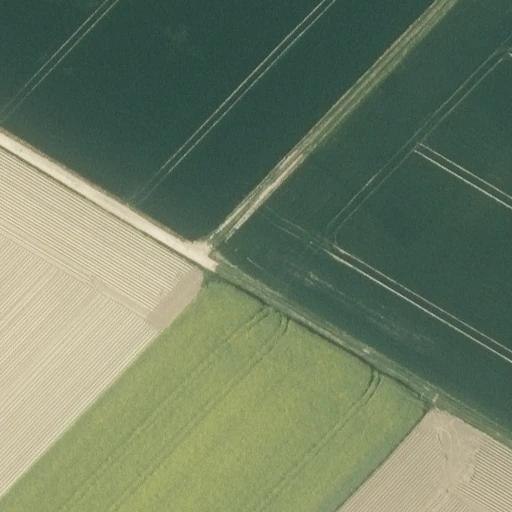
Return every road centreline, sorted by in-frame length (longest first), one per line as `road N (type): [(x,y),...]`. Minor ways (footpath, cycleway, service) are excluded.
road 1 (track): [(197,258),(447,0)]
road 2 (track): [(511,446),(231,279)]
road 3 (track): [(0,139),(231,279)]
